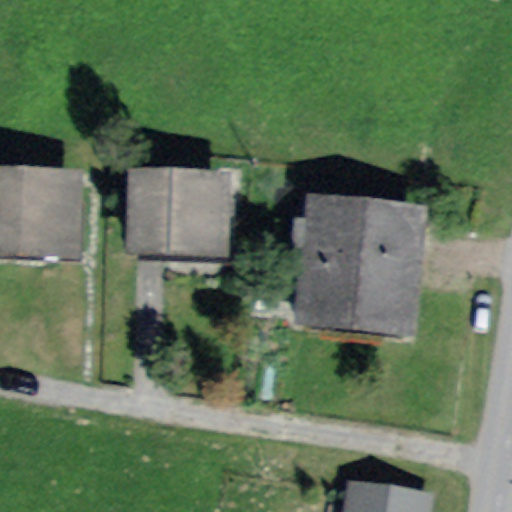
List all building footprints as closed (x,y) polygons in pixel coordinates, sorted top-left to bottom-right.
[(95,179),(0,172),(0,259),(89,265),(95,179)] [(236,174),(125,172),(124,267),(234,268),(236,174)] [(432,216),(306,202),(292,334),(417,347),(432,216)] [(169,511),(175,455),(87,447),(80,511),(169,511)] [(419,511),(421,506),(348,485),(342,511),(419,511)]
